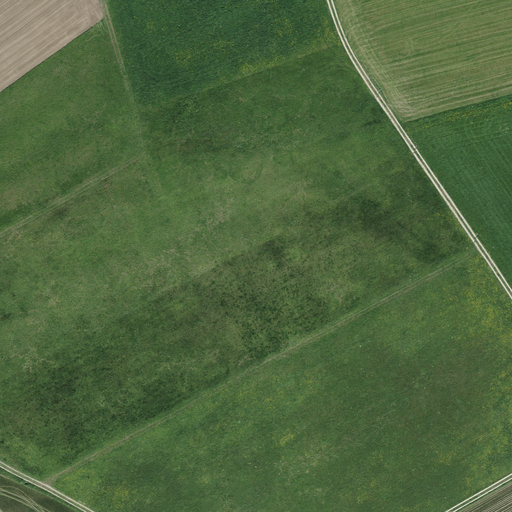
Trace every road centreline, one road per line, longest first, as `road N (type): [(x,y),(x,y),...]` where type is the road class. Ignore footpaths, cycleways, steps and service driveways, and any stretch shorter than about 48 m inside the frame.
road 1 (track): [(511,282),(364,65),(334,0)]
road 2 (track): [(0,231),(146,152),(104,0)]
